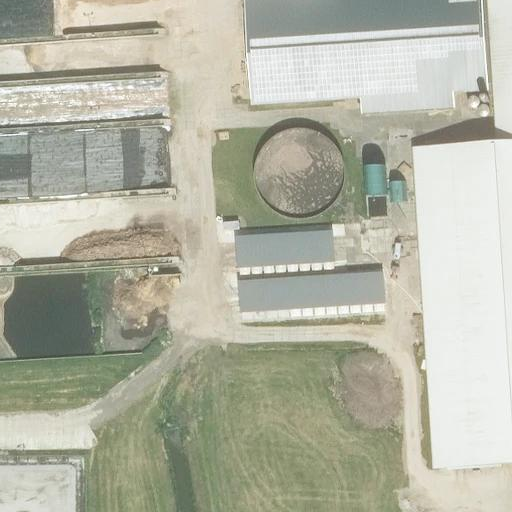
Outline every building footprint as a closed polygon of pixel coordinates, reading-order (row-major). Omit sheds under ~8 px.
[(511,0),(246,0),(253,100),(361,93),(362,114),(385,113),(455,109),(453,77),(498,74),(501,133),(502,143),(420,148),(421,166),(440,470),(511,465),(511,0)] [(345,139),(276,136),(273,206),(342,209),(345,139)] [(369,176),(368,205),(387,205),(388,176),(369,176)] [(336,234),(238,239),(239,270),(338,266),(336,234)] [(242,314),(388,307),(387,276),(240,284),(242,314)]
